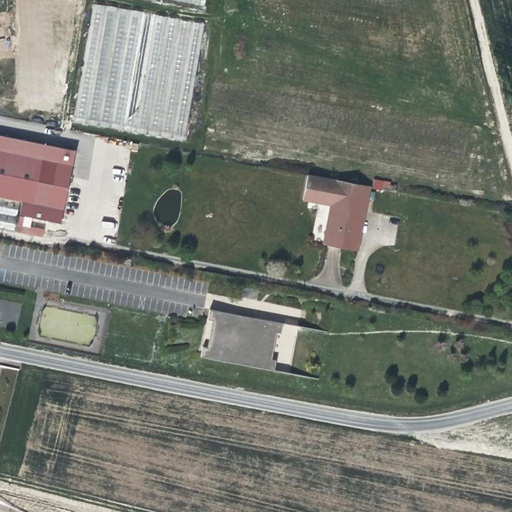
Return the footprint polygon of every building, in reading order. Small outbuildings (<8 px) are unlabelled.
[(207,14),(208,0),(167,0),(167,6),(207,14)] [(75,124),(188,140),(205,21),(91,5),(75,124)] [(60,224),(75,151),(0,135),(0,198),(19,202),(21,202),(19,215),(60,224)] [(355,251),(361,220),(363,221),(370,187),(308,175),(303,199),(331,205),(323,245),(355,251)] [(372,187),(389,190),(390,181),(373,179),(372,187)] [(363,230),(364,221),(371,187),(370,187),(363,221),(361,220),(355,251),(358,252),(363,230)] [(0,228),(13,231),(19,202),(0,198),(0,228)] [(43,230),(22,225),(24,218),(17,216),(15,231),(42,237),(43,230)] [(263,360),(269,333),(275,334),(278,335),(280,325),(243,318),(207,311),(205,321),(210,322),(215,322),(209,349),(205,348),(200,347),(198,359),(270,373),(273,361),(269,361),(263,360)] [(209,349),(215,322),(210,322),(205,348),(209,349)] [(269,361),(275,334),(269,333),(263,360),(269,361)] [(102,511),(0,487),(0,511),(102,511)]
